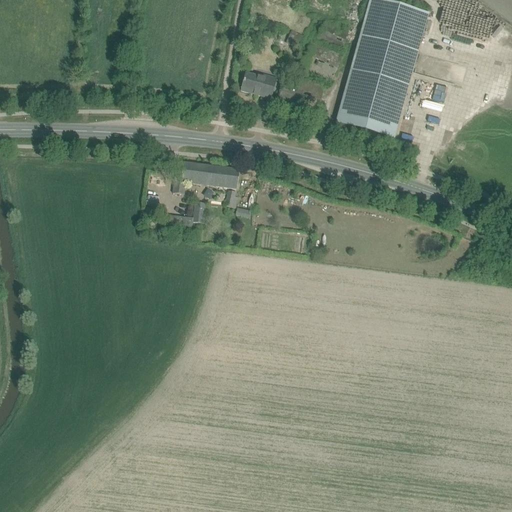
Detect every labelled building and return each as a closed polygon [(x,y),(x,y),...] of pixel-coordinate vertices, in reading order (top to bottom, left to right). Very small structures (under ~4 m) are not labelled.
[(344,95),(337,124),(395,139),(402,111),(413,72),(418,53),(429,15),(375,0),(370,0),(362,31),(344,95)] [(349,34),(325,23),(318,39),(341,50),(349,34)] [(473,49),(479,29),(461,24),(458,34),(438,29),(435,38),(473,49)] [(299,50),(305,37),(292,31),(286,44),(299,50)] [(331,83),(343,56),(312,42),(300,68),(331,83)] [(246,74),(244,82),(241,92),(271,100),(277,80),(268,77),(267,80),(246,74)] [(286,75),(280,96),(278,106),(317,117),(326,85),(286,75)] [(413,144),(416,133),(403,130),(401,141),(413,144)] [(237,190),(238,181),(239,171),(177,163),(173,195),(184,196),(186,184),(237,190)] [(205,191),(205,198),(213,199),(213,191),(205,191)] [(225,206),(233,208),(236,194),(228,192),(225,206)] [(193,223),(205,224),(207,205),(195,204),(193,223)] [(237,217),(251,218),(251,210),(237,210),(237,217)] [(193,219),(170,217),(169,229),(192,231),(193,219)]
